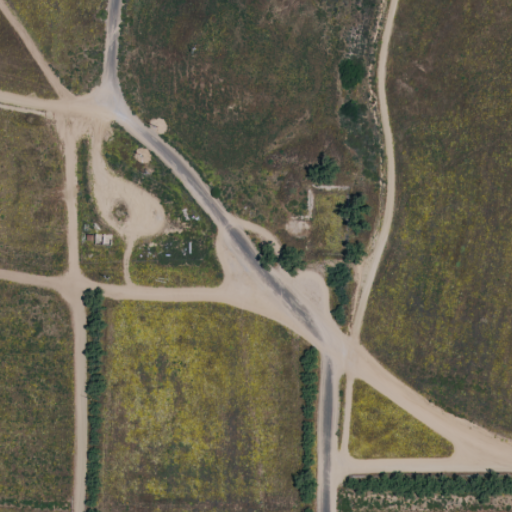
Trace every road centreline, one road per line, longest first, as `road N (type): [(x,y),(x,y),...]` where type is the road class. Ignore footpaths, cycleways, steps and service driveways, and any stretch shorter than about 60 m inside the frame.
road 1 (track): [(0,94),(103,105),(183,167),(283,297),(385,389),(495,453),(511,453)]
road 2 (track): [(62,101),(80,400),(77,511)]
road 3 (track): [(0,277),(283,297)]
road 4 (track): [(329,511),(333,342)]
